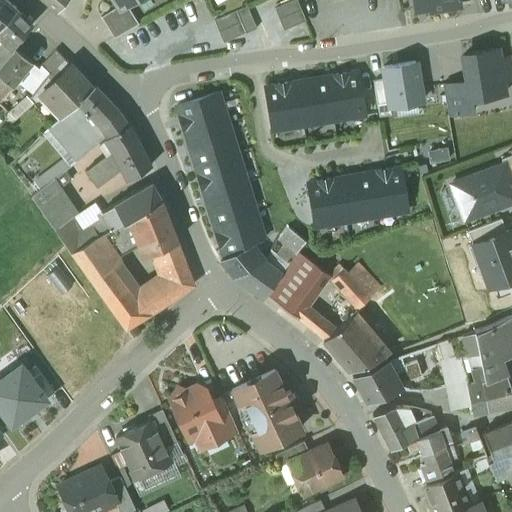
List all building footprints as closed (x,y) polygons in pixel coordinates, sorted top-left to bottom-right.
[(0,0),(0,27),(16,8),(6,0),(0,0)] [(66,0),(47,0),(57,11),(66,0)] [(296,0),(294,0),(275,9),(284,30),(306,20),(296,0)] [(415,0),(417,10),(430,8),(430,10),(458,6),(457,0),(415,0)] [(118,6),(101,17),(114,38),(139,24),(126,4),(120,8),(118,6)] [(257,28),(247,7),(215,21),(225,42),(257,28)] [(32,23),(16,8),(0,27),(0,36),(4,41),(11,47),(12,46),(32,23)] [(11,47),(4,41),(0,45),(0,64),(14,48),(12,46),(11,47)] [(32,62),(16,48),(0,66),(0,98),(1,99),(12,86),(19,78),(22,81),(28,73),(25,71),(32,62)] [(462,57),(466,80),(470,99),(505,93),(503,81),(511,79),(511,60),(511,55),(500,57),(498,48),(474,52),(474,54),(462,57)] [(56,50),(41,65),(50,74),(66,61),(56,50)] [(416,62),(383,67),(385,79),(389,105),(422,99),(416,62)] [(91,87),(71,66),(71,65),(71,64),(40,93),(62,116),(78,101),(93,87),(92,87),(91,87)] [(358,71),(327,77),(335,120),(365,115),(358,71)] [(327,77),(296,82),(304,126),(335,120),(327,77)] [(389,105),(385,79),(374,81),(379,117),(391,115),(389,105)] [(472,111),(470,99),(466,80),(443,84),(448,116),(472,111)] [(296,82),(266,87),(273,131),(304,126),(296,82)] [(118,110),(95,85),(93,87),(78,101),(87,111),(99,124),(107,136),(127,123),(118,110)] [(178,107),(187,136),(228,123),(219,94),(178,107)] [(8,112),(14,119),(33,102),(26,96),(8,112)] [(62,116),(51,125),(60,136),(68,128),(87,111),(78,101),(62,116)] [(107,136),(107,137),(99,143),(107,155),(112,151),(136,136),(127,123),(107,136)] [(187,136),(196,165),(237,152),(228,123),(187,136)] [(99,124),(84,133),(94,146),(99,143),(107,137),(107,136),(99,124)] [(78,139),(68,128),(60,136),(51,125),(44,132),(72,164),(94,146),(84,133),(78,139)] [(136,136),(112,151),(117,161),(121,168),(127,180),(151,165),(136,136)] [(427,148),(430,161),(449,157),(447,145),(427,148)] [(251,147),(242,150),(247,169),(256,167),(251,147)] [(107,155),(99,160),(105,169),(117,161),(112,151),(107,155)] [(196,165),(205,194),(246,181),(237,152),(196,165)] [(504,164),(511,185),(511,155),(502,159),(504,164)] [(105,169),(99,160),(78,176),(82,182),(85,186),(88,190),(121,168),(117,161),(105,169)] [(465,218),(511,200),(511,185),(504,164),(452,183),(465,218)] [(370,173),(377,216),(409,211),(402,168),(370,173)] [(31,196),(37,205),(59,189),(72,180),(65,171),(31,196)] [(339,178),(346,221),(377,216),(370,173),(339,178)] [(308,183),(315,226),(346,221),(339,178),(308,183)] [(205,194),(214,223),(256,210),(246,181),(205,194)] [(152,183),(102,212),(103,213),(99,215),(101,220),(91,225),(97,236),(103,233),(123,221),(161,199),(152,183)] [(47,218),(68,203),(59,189),(37,205),(47,218)] [(161,199),(123,221),(126,228),(133,225),(140,244),(144,255),(152,251),(177,241),(161,199)] [(76,214),(73,216),(79,226),(82,231),(91,225),(101,220),(99,215),(103,213),(102,212),(95,201),(76,214)] [(68,203),(47,218),(55,229),(73,216),(76,214),(68,203)] [(214,223),(225,257),(251,246),(265,239),(256,210),(214,223)] [(73,216),(55,229),(62,238),(79,226),(73,216)] [(467,230),(472,243),(506,230),(501,217),(467,230)] [(123,221),(103,233),(117,257),(140,244),(133,225),(126,228),(123,221)] [(91,225),(82,231),(79,226),(62,238),(71,251),(97,236),(91,225)] [(305,240),(288,226),(280,237),(285,241),(297,252),(305,240)] [(506,230),(472,243),(467,245),(474,263),(480,261),(489,285),(492,284),(511,276),(511,237),(509,229),(506,230)] [(117,257),(103,233),(97,236),(71,251),(126,328),(148,314),(136,296),(113,264),(119,261),(117,257)] [(177,241),(152,251),(167,277),(178,295),(194,285),(194,284),(177,241)] [(263,262),(279,275),(297,252),(285,241),(276,254),(271,251),(263,262)] [(234,276),(260,263),(251,246),(225,257),(220,260),(234,276)] [(265,295),(298,318),(309,306),(331,276),(297,252),(279,275),(265,295)] [(260,263),(234,276),(262,298),(265,295),(279,275),(263,262),(260,263)] [(330,281),(355,309),(380,288),(357,262),(346,272),(343,268),(330,281)] [(511,289),(511,276),(492,284),(496,295),(511,289)] [(167,277),(136,296),(148,314),(178,295),(167,277)] [(298,318),(323,338),(336,327),(309,306),(298,318)] [(322,339),(349,371),(366,365),(384,356),(391,352),(356,310),(336,327),(323,338),(322,339)] [(511,321),(510,315),(488,326),(498,353),(511,348),(511,321)] [(511,404),(511,391),(499,353),(498,353),(488,326),(474,332),(484,380),(479,382),(489,410),(511,404)] [(489,410),(479,382),(484,380),(474,332),(457,339),(462,356),(458,358),(466,385),(472,406),(474,413),(489,410)] [(435,347),(439,365),(458,358),(462,356),(457,339),(435,347)] [(402,358),(390,362),(400,383),(420,376),(416,362),(405,366),(402,358)] [(448,410),(472,406),(466,385),(458,358),(439,365),(448,410)] [(400,383),(390,362),(353,376),(367,402),(402,388),(400,383)] [(44,399),(19,364),(0,377),(0,407),(11,422),(44,399)] [(275,370),(232,390),(240,407),(245,404),(257,428),(251,431),(259,448),(302,428),(291,405),(295,403),(290,391),(286,393),(275,370)] [(196,386),(185,391),(178,388),(175,396),(170,398),(189,439),(200,434),(203,440),(222,431),(224,431),(212,402),(206,390),(196,386)] [(237,430),(222,398),(212,402),(224,431),(222,431),(224,436),(237,430)] [(403,409),(373,415),(390,449),(415,440),(409,424),(403,409)] [(177,443),(162,410),(148,416),(150,422),(152,421),(165,449),(177,443)] [(430,416),(409,424),(415,440),(436,432),(430,416)] [(150,422),(116,438),(121,451),(127,464),(134,478),(170,461),(165,449),(152,421),(150,422)] [(511,421),(483,433),(496,465),(505,461),(511,457),(511,421)] [(447,428),(436,432),(442,448),(447,460),(456,457),(447,428)] [(436,432),(415,440),(421,454),(442,448),(436,432)] [(471,450),(481,447),(476,438),(473,432),(462,432),(458,433),(462,443),(468,441),(471,450)] [(304,441),(275,454),(280,466),(289,462),(289,461),(309,452),(304,441)] [(309,452),(289,461),(289,462),(304,494),(341,477),(326,444),(309,452)] [(471,462),(486,457),(481,447),(471,450),(467,451),(471,462)] [(442,448),(421,454),(426,468),(419,471),(424,483),(451,472),(447,460),(442,448)] [(121,451),(111,456),(117,469),(127,464),(121,451)] [(486,457),(471,462),(478,479),(481,487),(487,484),(495,481),(492,472),(486,457)] [(108,482),(101,467),(59,486),(66,502),(65,503),(63,509),(64,511),(87,511),(88,511),(97,511),(116,504),(117,503),(108,482)] [(458,469),(451,472),(424,483),(423,483),(433,511),(440,511),(470,501),(458,469)] [(129,511),(135,510),(120,477),(108,482),(117,503),(116,504),(119,511),(129,511)] [(470,501),(440,511),(482,511),(477,498),(470,501)] [(325,511),(320,499),(292,511),(325,511)] [(325,511),(359,511),(353,499),(325,511)]
